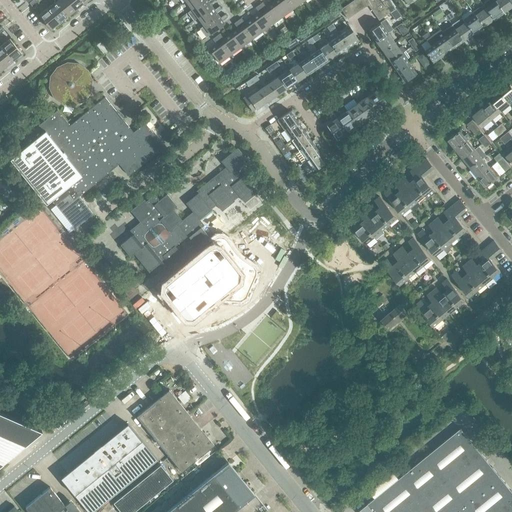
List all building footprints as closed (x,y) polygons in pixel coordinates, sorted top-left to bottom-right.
[(67,0),(54,0),(55,1),(67,16),(75,10),(67,0)] [(80,0),(67,0),(75,10),(83,3),(80,0)] [(187,0),(186,1),(192,9),(204,0),(187,0)] [(204,0),(192,9),(188,12),(194,20),(198,17),(212,7),(210,4),(215,0),(209,0),(208,1),(206,0),(204,0)] [(284,16),(294,8),(288,0),(276,0),(273,2),(284,16)] [(357,0),(353,0),(351,2),(357,12),(363,8),(357,0)] [(357,0),(363,8),(368,4),(372,9),(385,0),(357,0)] [(390,0),(385,0),(372,9),(376,15),(393,4),(390,0)] [(484,4),(483,4),(483,5),(485,8),(493,19),(503,11),(495,1),(495,0),(487,0),(484,2),(484,4)] [(495,0),(495,1),(503,11),(511,5),(511,3),(509,0),(495,0)] [(55,1),(47,8),(59,23),(67,16),(55,1)] [(284,16),(273,2),(266,7),(262,2),(259,5),(273,23),(284,16)] [(351,2),(346,5),(352,15),(357,12),(351,2)] [(393,4),(376,15),(379,20),(390,12),(396,8),(393,4)] [(262,31),(273,23),(259,5),(255,7),(259,12),(252,18),(262,31)] [(346,5),(341,8),(344,12),(348,18),(352,15),(346,5)] [(483,5),(473,12),(483,26),(493,19),(485,8),(483,5)] [(212,7),(198,17),(204,26),(218,15),(216,13),(222,9),(220,6),(214,10),(212,7)] [(47,8),(39,15),(51,29),(59,23),(47,8)] [(396,8),(390,12),(395,19),(401,15),(398,11),(396,8)] [(440,8),(433,13),(433,14),(437,19),(444,14),(440,8)] [(328,18),(331,22),(339,16),(337,13),(336,12),(328,17),(328,18)] [(451,12),(446,16),(449,20),(454,16),(451,12)] [(473,12),(463,19),(465,22),(473,33),(483,26),(473,12)] [(204,26),(200,28),(206,37),(224,24),(222,21),(228,17),(226,14),(220,18),(218,15),(204,26)] [(262,31),(252,18),(245,23),(241,18),(237,20),(251,39),(262,31)] [(241,47),(251,39),(237,20),(234,23),(238,28),(231,33),(241,47)] [(455,29),(462,40),(473,33),(465,22),(455,29)] [(380,23),(369,31),(376,41),(387,33),(380,23)] [(402,23),(397,27),(403,35),(408,31),(406,29),(406,28),(405,28),(402,23)] [(442,32),(452,47),(462,40),(455,29),(452,25),(442,32)] [(340,35),(348,46),(358,39),(350,28),(340,35)] [(441,29),(431,37),(443,54),(452,47),(442,32),(441,29)] [(307,31),(299,36),(302,40),(310,35),(307,31)] [(387,33),(376,41),(383,51),(395,43),(392,40),(396,38),(391,31),(387,33)] [(241,47),(231,33),(224,39),(220,33),(216,36),(230,55),(241,47)] [(427,33),(423,36),(425,39),(427,39),(432,46),(425,50),(433,61),(443,54),(431,37),(430,37),(427,33)] [(318,34),(312,38),(315,42),(321,38),(318,34)] [(338,53),(348,46),(340,35),(330,42),(338,53)] [(219,63),(230,55),(216,36),(213,38),(216,43),(209,49),(219,63)] [(295,38),(287,44),(290,48),(298,43),(295,38)] [(9,39),(1,45),(7,52),(13,60),(21,53),(9,39)] [(100,42),(96,45),(104,54),(108,51),(100,42)] [(327,60),(338,53),(330,42),(319,49),(327,60)] [(395,43),(383,51),(390,61),(402,53),(395,43)] [(1,45),(0,46),(0,60),(5,66),(13,60),(7,52),(1,45)] [(298,47),(291,51),(294,56),(301,51),(298,47)] [(317,67),(327,60),(319,49),(309,55),(317,67)] [(402,53),(390,61),(397,71),(409,63),(407,60),(410,58),(405,51),(402,53)] [(423,53),(417,58),(424,68),(430,63),(423,53)] [(307,74),(317,67),(309,55),(299,63),(307,74)] [(277,61),(271,65),(274,69),(280,65),(277,61)] [(68,63),(58,68),(51,76),(50,87),(55,97),(63,103),(74,104),(84,100),(90,91),(91,80),(87,71),(78,64),(68,63)] [(297,81),(307,74),(299,63),(289,70),(297,81)] [(409,63),(397,71),(404,81),(416,73),(409,63)] [(287,88),(297,81),(289,70),(279,76),(287,88)] [(366,73),(359,77),(362,81),(369,77),(366,73)] [(257,75),(251,79),(254,83),(260,79),(257,75)] [(277,95),(287,88),(279,76),(269,83),(277,95)] [(356,80),(349,84),(352,88),(358,84),(356,80)] [(275,96),(277,95),(269,83),(259,90),(263,96),(267,102),(275,96)] [(501,92),(510,104),(511,102),(511,86),(510,84),(501,92)] [(345,87),(339,91),(342,95),(348,91),(345,87)] [(373,92),(367,96),(377,110),(382,106),(387,102),(378,89),(373,92)] [(257,109),(267,102),(263,96),(259,90),(249,97),(251,99),(247,102),(253,110),(256,108),(257,109)] [(501,111),(510,104),(501,92),(491,99),(501,111)] [(336,94),(329,99),(332,102),(338,98),(336,94)] [(133,131),(105,96),(70,124),(68,121),(58,109),(22,137),(28,144),(10,158),(46,203),(47,202),(52,199),(75,228),(94,213),(79,195),(119,163),(124,169),(129,175),(164,146),(145,122),(133,131)] [(367,96),(357,103),(367,117),(377,110),(367,96)] [(492,119),(501,111),(491,99),(482,107),(492,119)] [(316,115),(329,106),(326,101),(313,110),(316,115)] [(357,103),(347,110),(357,124),(367,117),(357,103)] [(482,127),(492,119),(482,107),(473,115),(482,127)] [(280,117),(278,119),(285,130),(298,121),(290,110),(281,116),(280,117)] [(337,117),(347,131),(357,124),(347,110),(337,117)] [(333,120),(324,126),(324,127),(330,134),(332,132),(336,138),(347,131),(337,117),(334,113),(330,116),(333,120)] [(475,134),(481,129),(473,119),(467,124),(475,134)] [(298,121),(285,130),(292,140),(304,131),(298,121)] [(270,134),(275,130),(270,124),(266,127),(265,128),(270,134)] [(503,124),(499,127),(503,133),(507,130),(507,129),(503,124)] [(499,127),(495,130),(499,136),(503,133),(499,127)] [(166,128),(161,132),(164,136),(169,132),(166,128)] [(453,133),(448,137),(449,139),(448,140),(456,149),(468,140),(468,139),(471,136),(468,132),(464,135),(460,130),(454,135),(453,133)] [(304,131),(292,140),(299,150),(312,141),(304,131)] [(485,135),(480,139),(483,143),(488,139),(485,135)] [(505,135),(501,138),(506,144),(510,141),(505,135)] [(280,148),(285,145),(281,139),(276,142),(280,148)] [(488,139),(483,143),(486,147),(492,143),(488,139)] [(468,140),(456,149),(464,159),(476,149),(468,140)] [(312,141),(299,150),(300,150),(307,160),(309,158),(319,151),(312,141)] [(285,145),(280,148),(284,154),(289,151),(285,145)] [(242,177),(238,173),(235,169),(247,160),(237,147),(221,160),(226,166),(214,176),(196,190),(198,192),(186,202),(193,211),(182,219),(173,208),(177,205),(167,193),(159,199),(155,194),(146,201),(145,199),(131,210),(138,219),(140,221),(130,229),(132,232),(133,233),(120,244),(130,256),(134,253),(152,276),(169,262),(174,269),(186,260),(175,245),(188,235),(200,249),(211,240),(196,221),(217,204),(221,210),(234,200),(231,195),(236,191),(244,202),(257,192),(244,175),(242,177)] [(476,149),(464,159),(471,168),(483,158),(485,156),(478,147),(476,149)] [(309,158),(307,160),(313,170),(326,161),(319,151),(309,158)] [(500,153),(494,157),(498,162),(504,157),(500,153)] [(504,157),(498,162),(506,171),(511,167),(504,157)] [(427,158),(422,162),(430,171),(435,167),(427,158)] [(483,158),(471,168),(479,177),(493,166),(490,167),(483,158)] [(418,165),(415,167),(423,177),(426,175),(430,171),(422,162),(419,164),(418,165)] [(493,166),(479,177),(487,187),(501,176),(506,171),(498,162),(493,166)] [(298,166),(294,169),(298,174),(303,171),(299,165),(298,166)] [(415,167),(411,171),(416,178),(413,180),(425,195),(428,199),(436,192),(423,177),(415,167)] [(405,176),(400,180),(418,202),(425,195),(413,180),(410,182),(405,176)] [(400,180),(395,184),(401,190),(398,193),(410,208),(418,202),(400,180)] [(390,188),(385,192),(402,214),(410,208),(398,193),(395,195),(390,188)] [(380,196),(375,200),(380,207),(377,209),(390,224),(398,218),(380,196)] [(460,199),(456,203),(464,213),(468,209),(460,199)] [(451,207),(449,208),(457,218),(459,216),(464,213),(456,203),(451,207)] [(369,205),(365,209),(382,231),(390,224),(377,209),(374,212),(369,205)] [(449,208),(445,212),(450,219),(447,221),(459,236),(467,230),(457,218),(449,208)] [(365,209),(360,213),(365,219),(362,222),(375,237),(382,231),(365,209)] [(439,217),(434,221),(454,245),(462,239),(459,236),(447,221),(444,223),(439,217)] [(354,218),(349,222),(353,226),(358,232),(365,241),(367,243),(375,237),(362,222),(359,224),(354,218)] [(434,221),(429,225),(434,231),(431,234),(444,249),(446,251),(453,245),(454,246),(454,245),(434,221)] [(353,226),(349,229),(350,230),(354,235),(358,232),(353,226)] [(423,230),(418,234),(436,255),(444,249),(431,234),(429,236),(423,230)] [(214,239),(198,257),(168,282),(167,282),(166,283),(165,284),(165,285),(164,285),(164,286),(164,287),(164,288),(164,289),(164,290),(164,291),(164,292),(165,292),(165,293),(183,315),(183,316),(184,316),(185,316),(185,317),(186,317),(187,317),(187,318),(188,318),(189,318),(190,318),(191,318),(192,318),(192,317),(193,317),(194,317),(194,316),(195,316),(195,315),(213,300),(214,300),(215,300),(215,299),(216,299),(239,301),(240,301),(241,301),(241,300),(242,300),(243,300),(244,299),(245,299),(245,298),(246,298),(246,297),(246,296),(247,296),(255,276),(256,275),(256,274),(256,273),(256,272),(256,271),(256,270),(256,269),(255,269),(255,268),(255,267),(254,267),(254,266),(253,266),(252,265),(242,259),(241,258),(240,257),(239,257),(239,256),(238,256),(238,255),(237,255),(237,254),(237,253),(236,253),(235,254),(232,250),(233,250),(233,249),(233,248),(227,240),(227,239),(226,239),(226,238),(225,238),(224,238),(224,237),(223,237),(222,237),(221,237),(221,236),(220,236),(219,236),(218,237),(217,237),(216,237),(215,238),(214,238),(214,239)] [(411,250),(424,265),(431,259),(414,238),(409,241),(414,248),(411,250)] [(494,241),(490,244),(497,254),(502,250),(494,241)] [(485,248),(483,249),(491,259),(493,257),(497,254),(490,244),(486,247),(485,248)] [(424,265),(411,250),(408,253),(403,246),(398,250),(416,272),(424,265)] [(483,249),(478,253),(484,260),(481,263),(493,278),(501,271),(491,259),(483,249)] [(408,278),(416,272),(398,250),(394,254),(399,260),(396,263),(408,278)] [(472,258),(468,262),(485,284),(493,278),(481,263),(478,265),(472,258)] [(408,278),(396,263),(393,265),(388,259),(383,263),(400,284),(408,278)] [(468,262),(463,266),(469,273),(465,275),(478,290),(485,284),(468,262)] [(457,271),(452,275),(470,297),(478,290),(465,275),(463,278),(457,271)] [(445,292),(458,307),(465,300),(447,279),(443,282),(448,289),(445,292)] [(458,307),(445,292),(442,294),(437,287),(432,291),(450,313),(458,307)] [(442,319),(450,313),(432,291),(427,295),(433,302),(430,304),(442,319)] [(384,302),(387,299),(383,294),(378,298),(374,301),(379,306),(384,302)] [(433,327),(435,326),(442,319),(430,304),(427,307),(421,300),(417,304),(421,309),(419,310),(433,327)] [(391,312),(399,321),(409,313),(401,304),(391,312)] [(389,329),(399,321),(391,312),(382,320),(389,329)] [(471,312),(465,317),(469,322),(474,317),(471,312)] [(465,316),(459,321),(464,326),(469,322),(465,317),(465,316)] [(153,402),(172,426),(189,413),(169,389),(153,402)] [(186,390),(178,397),(183,402),(184,403),(185,404),(192,398),(186,390)] [(156,439),(172,426),(153,402),(137,415),(156,439)] [(0,464),(17,451),(42,430),(0,412),(0,464)] [(169,455),(201,428),(189,413),(172,426),(156,439),(169,455)] [(89,511),(92,511),(157,459),(127,423),(68,471),(61,477),(89,511)] [(201,428),(169,455),(182,471),(214,444),(201,428)] [(511,511),(511,490),(461,428),(359,511),(511,511)] [(231,511),(254,493),(253,492),(233,468),(230,463),(228,461),(165,511),(231,511)] [(121,511),(132,511),(173,479),(160,463),(113,502),(121,511)] [(51,486),(25,506),(30,511),(76,511),(79,510),(71,500),(65,504),(51,486)]
